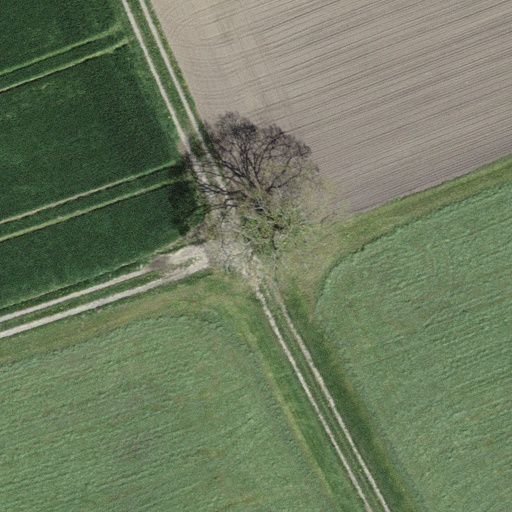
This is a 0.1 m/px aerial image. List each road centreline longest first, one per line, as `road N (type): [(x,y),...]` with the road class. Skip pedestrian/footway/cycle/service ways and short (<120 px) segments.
road 1 (track): [(387,511),(234,238),(136,0)]
road 2 (track): [(0,335),(150,287),(234,238)]
